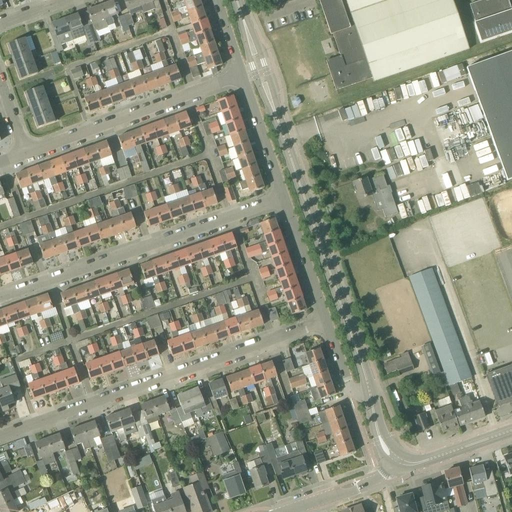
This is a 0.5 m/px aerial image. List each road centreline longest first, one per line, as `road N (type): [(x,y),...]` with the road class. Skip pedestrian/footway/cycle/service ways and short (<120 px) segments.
road 1 (secondary): [(369,394),(235,0)]
road 2 (residential): [(0,437),(323,323)]
road 3 (residential): [(0,298),(281,200)]
road 4 (residential): [(25,154),(241,76)]
road 5 (residential): [(281,200),(241,76)]
road 6 (residential): [(323,323),(281,200)]
road 7 (residential): [(285,511),(378,480),(394,461)]
road 8 (secondary): [(511,432),(414,464),(394,461)]
